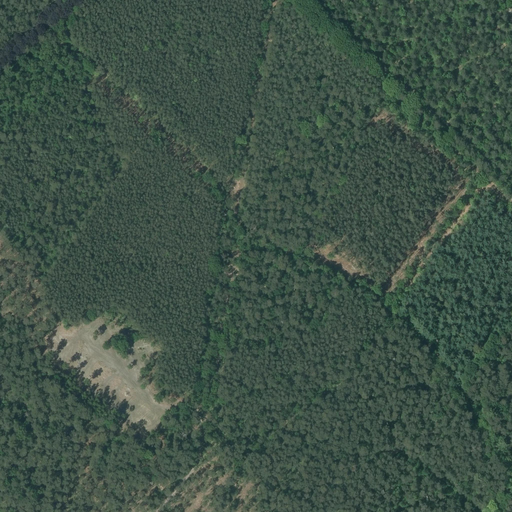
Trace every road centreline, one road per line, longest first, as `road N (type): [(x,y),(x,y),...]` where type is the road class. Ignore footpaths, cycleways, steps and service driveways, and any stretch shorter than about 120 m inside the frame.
road 1 (track): [(40,22),(240,213)]
road 2 (track): [(511,181),(310,0)]
